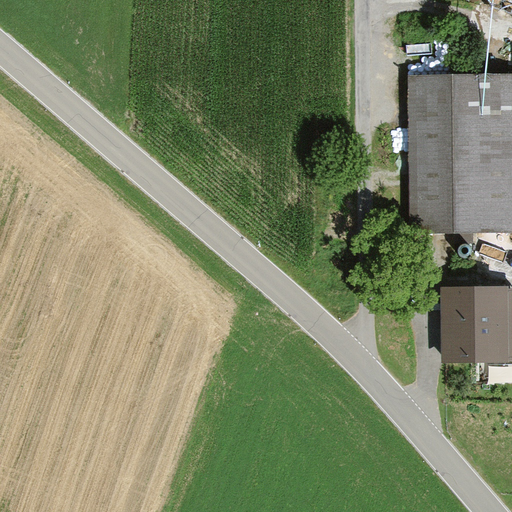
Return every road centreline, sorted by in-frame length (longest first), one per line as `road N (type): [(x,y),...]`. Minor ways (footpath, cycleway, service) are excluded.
road 1 (tertiary): [(492,511),(366,364),(0,46)]
road 2 (motorway): [(0,417),(255,0)]
road 3 (track): [(366,364),(368,0)]
road 4 (motorway): [(108,0),(0,175)]
